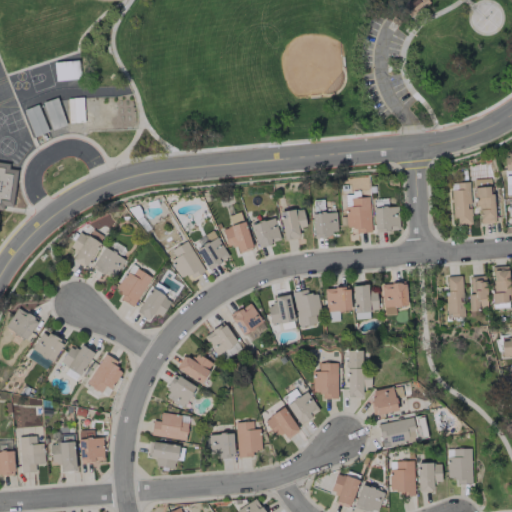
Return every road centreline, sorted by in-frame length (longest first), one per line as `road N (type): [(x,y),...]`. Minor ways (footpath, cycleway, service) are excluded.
road 1 (tertiary): [(511,114),(479,133),(412,147),(123,178),(45,219),(0,272)]
road 2 (residential): [(511,246),(274,270),(208,299),(158,356)]
road 3 (residential): [(0,501),(248,485),(280,479),(341,441)]
road 4 (residential): [(158,356),(129,418),(128,511)]
